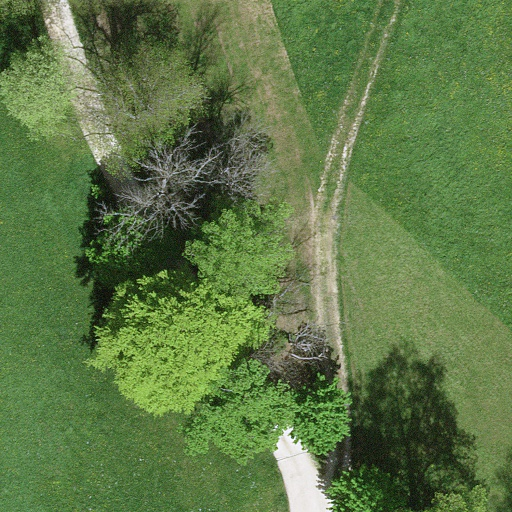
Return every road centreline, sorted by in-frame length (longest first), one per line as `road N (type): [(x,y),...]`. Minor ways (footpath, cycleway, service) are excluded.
road 1 (track): [(386,0),(330,166),(325,247),(336,436),(325,501),(261,481)]
road 2 (track): [(49,0),(121,184),(261,481),(297,511)]
